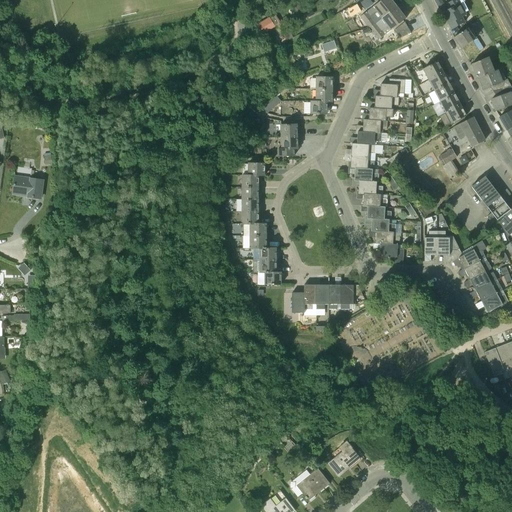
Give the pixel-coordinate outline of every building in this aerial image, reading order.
[(381,0),(360,17),(369,28),(397,7),(391,0),(381,0)] [(451,30),(465,22),(462,17),(467,15),(458,0),(453,0),(447,4),(450,9),(445,11),(449,18),(446,20),(451,30)] [(295,13),(301,9),(298,3),(292,7),(295,13)] [(346,10),(351,17),(355,14),(350,7),(346,10)] [(397,7),(369,28),(378,40),(406,19),(397,7)] [(300,22),(308,18),(304,12),(297,16),(300,22)] [(281,25),(288,21),(286,16),(279,20),(275,14),(270,17),(275,27),(281,24),(281,25)] [(275,27),(270,17),(256,25),(261,34),(275,27)] [(395,30),(399,39),(411,33),(406,22),(395,30)] [(461,48),(475,39),(468,28),(454,38),(461,48)] [(270,61),(283,56),(277,41),(264,47),(270,61)] [(321,48),(323,54),(336,49),(334,43),(321,48)] [(478,78),(494,71),(489,57),(471,64),(477,79),(478,78)] [(423,69),(429,80),(443,73),(437,62),(423,69)] [(499,90),(510,85),(507,79),(502,81),(498,70),(494,71),(478,78),(483,90),(496,85),(499,90)] [(429,80),(435,91),(449,84),(443,73),(429,80)] [(315,90),(332,90),(332,77),(316,77),(315,90)] [(380,96),(399,98),(404,98),(404,91),(404,90),(405,80),(389,79),(389,84),(381,84),(380,96)] [(435,91),(440,102),(454,94),(449,84),(435,91)] [(496,112),(511,105),(511,95),(511,93),(511,92),(511,88),(510,85),(499,90),(502,96),(491,100),(496,112)] [(315,101),(315,102),(327,102),(332,102),(332,90),(315,90),(315,101)] [(440,102),(445,112),(460,105),(454,94),(440,102)] [(374,108),(391,110),(391,109),(392,105),(398,106),(399,98),(380,96),(375,96),(374,108)] [(277,97),(264,109),(268,113),(281,101),(277,97)] [(315,101),(310,101),(310,114),(327,114),(327,102),(315,102),(315,101)] [(445,112),(451,124),(466,116),(460,105),(445,112)] [(369,108),(369,120),(386,121),(386,117),(392,118),(393,109),(391,109),(391,110),(374,108),(369,108)] [(511,109),(499,117),(507,131),(511,127),(511,109)] [(466,137),(472,148),(484,141),(472,118),(453,127),(459,140),(466,137)] [(364,120),(363,132),(380,133),(380,129),(386,130),(387,121),(386,121),(369,120),(364,120)] [(281,138),(297,137),(297,124),(281,125),(281,138)] [(358,132),(357,144),(374,145),(374,141),(381,142),(381,133),(380,133),(363,132),(358,132)] [(295,156),(294,149),(298,149),(297,137),(281,138),(282,149),(277,149),(278,157),(295,156)] [(352,143),(351,156),(368,157),(368,153),(375,153),(376,145),(374,145),(357,144),(352,143)] [(445,165),(451,162),(457,158),(452,149),(440,156),(445,165)] [(392,157),(395,162),(401,158),(398,153),(392,157)] [(44,156),(45,165),(52,164),(51,155),(44,156)] [(355,169),(372,170),(374,170),(374,161),(368,161),(368,157),(351,156),(350,168),(355,169)] [(389,166),(395,162),(392,157),(386,162),(389,166)] [(234,168),(239,163),(233,158),(229,163),(234,168)] [(451,162),(445,165),(442,166),(450,178),(457,173),(451,162)] [(248,176),(258,176),(264,176),(265,163),(248,163),(248,175),(248,176)] [(359,181),(377,182),(378,182),(379,174),(372,174),(372,170),(355,169),(354,181),(359,181)] [(30,177),(15,175),(13,194),(28,196),(28,197),(40,199),(43,179),(30,178),(30,177)] [(242,175),(242,188),(258,188),(258,176),(248,176),(248,175),(242,175)] [(390,186),(395,182),(391,176),(386,180),(390,186)] [(505,214),(506,215),(511,210),(485,176),(472,187),(491,213),(487,217),(492,224),(505,214)] [(363,194),(381,195),(382,195),(383,186),(376,186),(377,182),(359,181),(358,194),(363,194)] [(395,182),(390,186),(394,191),(399,188),(395,182)] [(241,200),(258,200),(258,188),(242,188),(241,200)] [(368,207),(387,208),(387,199),(381,199),(381,195),(363,194),(363,206),(368,207)] [(241,212),(258,212),(258,200),(241,200),(241,212)] [(407,211),(412,208),(408,202),(403,205),(407,211)] [(372,219),(389,220),(391,220),(391,212),(385,211),(385,208),(368,207),(367,219),(372,219)] [(412,208),(407,211),(411,217),(416,214),(412,208)] [(249,224),(258,224),(258,212),(241,212),(241,224),(249,224)] [(371,231),(376,232),(393,233),(393,232),(395,233),(395,224),(389,224),(389,220),(372,219),(371,231)] [(249,224),(249,236),(266,236),(266,224),(258,224),(249,224)] [(380,244),(399,245),(400,237),(393,237),(393,233),(376,232),(375,244),(380,244)] [(424,255),(437,255),(437,232),(429,232),(429,238),(424,238),(424,255)] [(455,260),(455,251),(449,251),(449,238),(445,238),(445,232),(437,232),(437,255),(449,255),(449,262),(452,262),(455,260)] [(259,249),(259,248),(266,248),(266,236),(249,236),(249,249),(259,249)] [(403,263),(404,249),(397,249),(398,245),(399,245),(380,244),(379,256),(388,257),(388,258),(389,258),(389,257),(395,257),(394,262),(403,263)] [(259,248),(259,249),(259,260),(276,260),(276,248),(266,248),(259,248)] [(464,269),(481,260),(485,258),(482,251),(477,253),(475,249),(463,256),(459,249),(455,251),(455,260),(459,258),(464,269)] [(508,260),(505,253),(500,256),(503,263),(508,260)] [(276,273),(276,272),(276,260),(259,260),(259,273),(264,273),(264,272),(276,273)] [(464,269),(470,280),(487,271),(491,269),(487,261),(483,264),(481,260),(464,269)] [(503,276),(509,274),(506,267),(500,269),(503,276)] [(487,271),(470,280),(475,291),(492,282),(497,280),(493,272),(489,275),(487,271)] [(281,285),(281,272),(276,272),(276,273),(264,272),(264,273),(264,285),(281,285)] [(509,274),(503,276),(506,283),(511,281),(509,274)] [(498,283),(494,285),(492,282),(475,291),(481,301),(498,292),(498,293),(502,291),(498,283)] [(304,316),(317,316),(316,310),(316,285),(304,285),(304,293),(292,293),(292,313),(304,313),(304,316)] [(325,310),(325,305),(328,305),(329,285),(316,285),(316,310),(325,310)] [(329,285),(328,305),(328,310),(341,310),(341,285),(329,285)] [(353,297),(363,296),(359,285),(341,285),(341,310),(349,309),(349,305),(353,304),(353,297)] [(504,294),(500,296),(498,293),(498,292),(481,301),(487,313),(494,309),(497,313),(510,306),(504,294)] [(511,370),(511,363),(505,344),(494,348),(504,373),(507,372),(511,370)] [(502,374),(504,373),(494,348),(484,352),(494,377),(502,374)] [(6,370),(0,372),(0,379),(2,385),(11,382),(6,370)] [(342,451),(327,464),(338,477),(360,459),(351,448),(352,448),(346,441),(339,447),(342,451)] [(317,469),(296,486),(308,501),(316,495),(315,494),(329,484),(317,469)] [(270,498),(261,506),(265,511),(293,511),(295,511),(286,498),(276,506),(270,498)]
